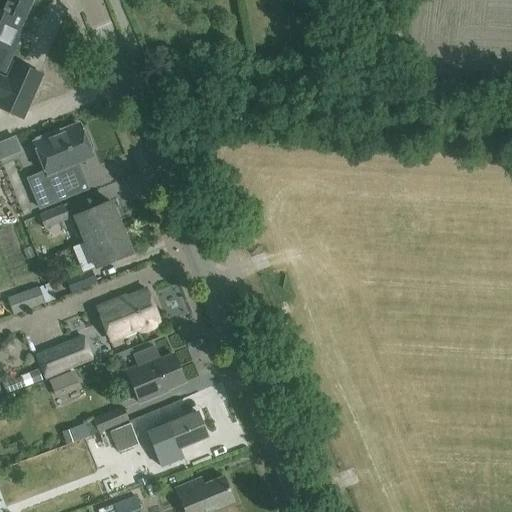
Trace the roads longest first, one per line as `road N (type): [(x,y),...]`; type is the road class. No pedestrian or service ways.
road 1 (tertiary): [(302,511),(90,0)]
road 2 (track): [(122,78),(511,94)]
